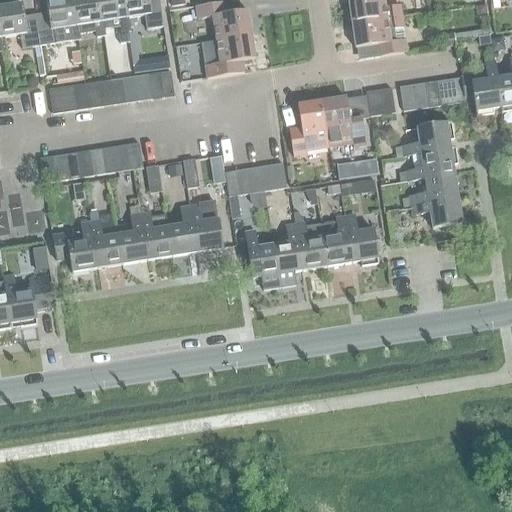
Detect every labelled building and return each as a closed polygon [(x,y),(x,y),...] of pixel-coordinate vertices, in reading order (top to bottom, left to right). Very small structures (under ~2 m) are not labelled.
[(80,41),(78,27),(75,28),(70,0),(52,0),(45,1),(48,17),(35,19),(40,47),(42,47),(57,45),(71,42),(80,41)] [(105,37),(102,23),(100,24),(96,0),(70,0),(75,28),(78,27),(94,25),(96,39),(105,37)] [(121,0),(96,0),(100,24),(102,23),(119,21),(121,35),(118,35),(119,47),(130,45),(128,34),(130,34),(128,19),(125,20),(121,0)] [(147,0),(121,0),(125,20),(128,19),(144,17),(146,31),(163,28),(158,1),(148,3),(147,0)] [(357,0),(347,2),(351,26),(401,19),(399,7),(384,9),(382,0),(357,0)] [(0,36),(0,39),(3,38),(20,36),(22,50),(35,48),(39,79),(46,78),(42,47),(40,47),(35,19),(24,21),(21,5),(0,8),(0,36)] [(212,19),(216,43),(250,37),(247,13),(224,17),(222,5),(195,9),(197,22),(212,19)] [(481,18),(487,18),(486,6),(475,8),(476,14),(481,18)] [(406,55),(401,19),(351,26),(355,50),(377,47),(379,59),(406,55)] [(442,36),(444,49),(455,47),(453,35),(442,36)] [(254,62),(250,37),(216,43),(219,66),(205,69),(207,81),(244,75),(242,64),(254,62)] [(492,54),(505,51),(503,39),(490,41),(491,46),(492,54)] [(168,57),(150,60),(152,72),(169,70),(168,57)] [(511,79),(497,81),(496,81),(501,111),(500,111),(501,115),(511,113),(511,60),(509,61),(511,79)] [(485,76),(461,80),(464,100),(467,100),(473,99),(476,118),(492,116),(491,113),(500,111),(501,111),(496,81),(497,81),(494,64),(484,65),(485,76)] [(57,86),(84,82),(83,73),(56,77),(57,86)] [(158,75),(162,99),(173,98),(169,73),(158,75)] [(147,76),(151,101),(162,99),(158,75),(147,76)] [(135,78),(139,103),(151,101),(147,76),(135,78)] [(123,80),(127,105),(139,103),(135,78),(123,80)] [(111,82),(114,106),(127,105),(123,80),(111,82)] [(461,80),(448,82),(452,106),(464,104),(464,100),(461,80)] [(99,84),(103,108),(114,106),(111,82),(99,84)] [(439,108),(452,106),(448,82),(436,84),(439,108)] [(86,86),(90,110),(103,108),(99,84),(86,86)] [(427,110),(439,108),(436,84),(424,86),(427,110)] [(73,88),(76,112),(90,110),(86,86),(73,88)] [(402,114),(427,110),(424,86),(398,90),(402,114)] [(52,116),(64,114),(60,90),(60,88),(48,90),(52,116)] [(73,88),(60,90),(64,114),(76,112),(73,88)] [(394,115),(390,91),(365,95),(369,119),(394,115)] [(321,104),(326,139),(328,149),(352,146),(353,150),(365,148),(361,121),(349,123),(345,100),(321,104)] [(304,153),(328,149),(321,104),(297,108),(301,130),(288,133),(293,160),(305,158),(304,153)] [(450,150),(448,142),(452,141),(450,125),(415,130),(418,146),(401,149),(402,159),(420,157),(419,155),(450,150)] [(125,149),(129,173),(142,171),(138,147),(125,149)] [(113,150),(117,175),(129,173),(125,149),(113,150)] [(424,180),(454,176),(452,167),(456,166),(454,149),(450,150),(419,155),(420,157),(422,171),(405,174),(406,184),(424,182),(424,180)] [(100,152),(104,177),(117,175),(113,150),(100,152)] [(89,154),(92,179),(104,177),(100,152),(89,154)] [(76,156),(80,181),(92,179),(89,154),(76,156)] [(64,158),(68,183),(80,181),(76,156),(64,158)] [(52,160),(56,184),(68,183),(64,158),(52,160)] [(56,184),(52,160),(40,161),(43,186),(56,184)] [(198,190),(194,162),(181,164),(186,192),(198,190)] [(179,165),(167,167),(168,176),(181,174),(179,165)] [(352,165),(336,167),(339,181),(354,179),(352,165)] [(281,166),(270,168),(274,193),(285,191),(281,166)] [(162,194),(157,168),(145,170),(149,196),(162,194)] [(258,170),(262,195),(274,193),(270,168),(258,170)] [(246,172),(251,196),(262,195),(258,170),(246,172)] [(235,174),(239,198),(251,196),(246,172),(235,174)] [(227,200),(239,198),(235,174),(223,176),(227,200)] [(410,208),(457,201),(454,176),(424,180),(424,182),(426,196),(409,199),(410,208)] [(352,185),(341,187),(343,197),(354,195),(352,185)] [(334,196),(333,188),(321,190),(322,198),(334,196)] [(461,226),(457,201),(410,208),(412,217),(429,215),(431,231),(461,226)] [(115,229),(121,267),(146,263),(139,217),(141,217),(139,208),(129,209),(130,218),(128,219),(130,227),(115,229)] [(198,208),(188,209),(195,256),(222,251),(217,223),(200,225),(198,208)] [(195,256),(188,209),(178,211),(181,228),(168,230),(166,231),(171,259),(195,256)] [(146,263),(171,259),(166,231),(168,230),(166,218),(149,220),(148,216),(141,217),(139,217),(146,263)] [(272,247),(279,290),(295,287),(293,275),(302,273),(293,217),(284,219),(286,228),(284,228),(287,245),(272,247)] [(302,273),(326,269),(319,227),(304,229),(304,225),(299,217),(293,217),(302,273)] [(344,219),(351,265),(360,264),(360,269),(378,266),(372,231),(357,234),(354,217),(344,219)] [(335,224),(319,227),(326,269),(351,265),(344,219),(334,221),(335,224)] [(89,225),(96,271),(121,267),(115,229),(99,232),(98,224),(89,225)] [(96,271),(89,225),(79,227),(80,235),(52,239),(56,264),(69,261),(71,275),(96,271)] [(279,290),(272,247),(257,249),(254,232),(244,234),(251,281),(261,279),(263,293),(279,290)] [(10,326),(12,326),(19,324),(20,329),(37,326),(36,314),(52,312),(47,278),(29,281),(30,287),(15,289),(13,278),(3,279),(3,281),(4,281),(6,297),(10,326)] [(0,332),(12,331),(12,326),(10,326),(6,297),(4,297),(0,297),(0,332)]
